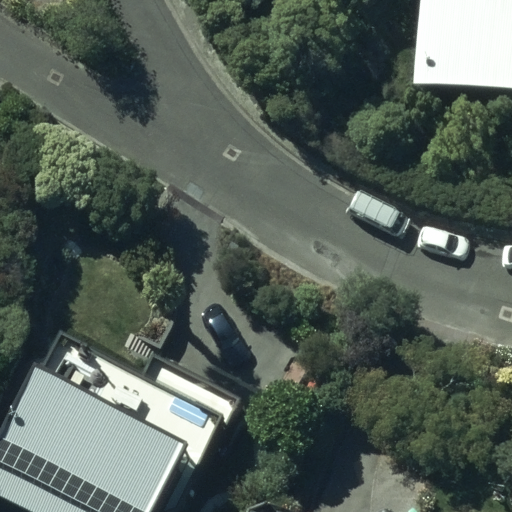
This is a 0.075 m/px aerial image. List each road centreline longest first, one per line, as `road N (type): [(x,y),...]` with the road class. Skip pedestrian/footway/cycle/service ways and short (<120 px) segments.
road 1 (residential): [(511,278),(399,254),(198,138)]
road 2 (residential): [(198,138),(163,137),(0,45)]
road 3 (residential): [(132,0),(195,103),(198,138)]
